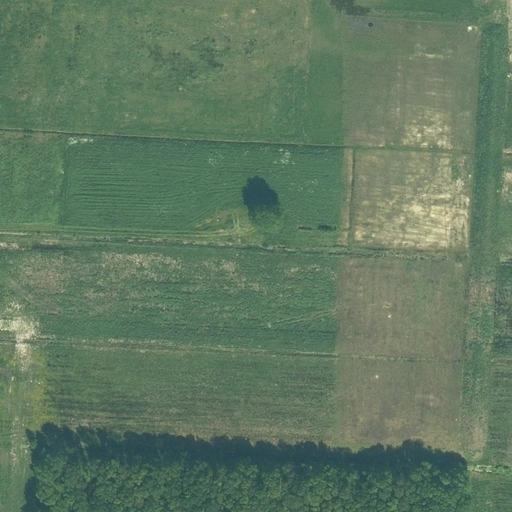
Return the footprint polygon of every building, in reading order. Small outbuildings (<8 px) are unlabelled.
[(130,107),(128,128),(155,129),(156,108),(130,107)] [(153,143),(148,243),(166,244),(172,144),(153,143)] [(212,147),(210,177),(232,178),(233,148),(212,147)] [(210,183),(208,213),(230,214),(231,184),(210,183)] [(208,219),(206,249),(228,250),(229,220),(208,219)] [(403,268),(401,317),(423,318),(427,253),(404,251),(404,263),(406,263),(406,268),(403,268)] [(147,265),(141,365),(159,366),(165,266),(147,265)] [(205,273),(203,303),(225,304),(227,274),(205,273)] [(203,309),(201,339),(223,340),(225,310),(203,309)]
